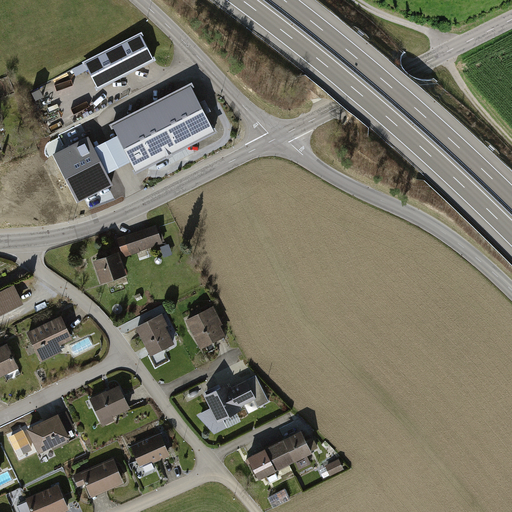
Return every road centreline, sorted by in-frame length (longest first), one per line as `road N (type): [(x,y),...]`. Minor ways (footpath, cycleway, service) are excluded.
road 1 (motorway): [(242,0),(385,115),(511,233)]
road 2 (motorway): [(511,197),(284,0)]
road 3 (tertiary): [(279,137),(142,207),(20,245)]
road 4 (unclassified): [(511,292),(427,222),(330,175),(279,137)]
road 5 (tertiary): [(511,20),(279,137)]
road 6 (tertiary): [(279,137),(139,0)]
road 7 (residential): [(20,245),(103,320),(124,358)]
road 8 (residential): [(124,358),(217,471)]
road 9 (residential): [(0,420),(124,358)]
